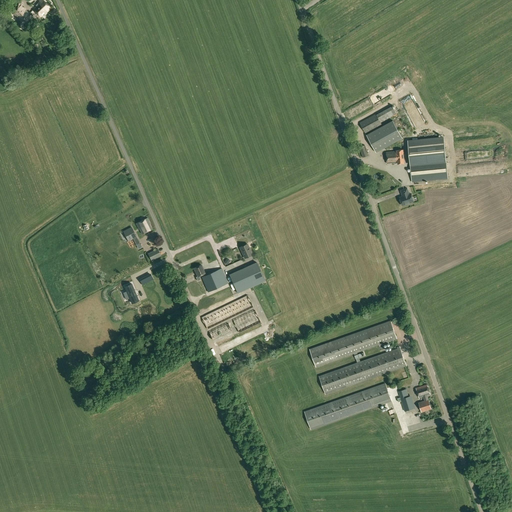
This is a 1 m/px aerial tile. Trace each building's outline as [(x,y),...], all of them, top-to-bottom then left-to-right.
[(47,12),(51,8),(43,0),(41,0),(36,5),(37,6),(33,9),(41,17),(47,11),(47,12)] [(21,21),(29,14),(19,3),(11,11),(21,21)] [(370,101),(360,105),(362,110),(372,106),(370,101)] [(393,106),(377,115),(381,123),(397,114),(393,106)] [(376,114),(360,123),(366,133),(382,124),(376,114)] [(393,121),(367,135),(377,152),(403,138),(393,121)] [(408,140),(410,162),(446,158),(444,137),(408,140)] [(363,158),(369,155),(365,145),(359,147),(363,158)] [(398,164),(404,163),(403,150),(397,150),(397,151),(386,152),(387,163),(398,162),(398,164)] [(412,182),(448,178),(446,158),(410,162),(412,182)] [(407,188),(401,190),(403,196),(400,197),(403,205),(414,201),(411,193),(410,194),(407,188)] [(140,229),(142,234),(152,229),(150,224),(151,224),(148,218),(136,223),(139,229),(140,229)] [(102,239),(91,245),(100,262),(104,260),(100,253),(106,250),(108,254),(110,253),(102,239)] [(246,259),(253,255),(250,248),(248,245),(241,248),(246,259)] [(158,249),(148,254),(151,261),(161,256),(158,249)] [(145,250),(124,258),(127,266),(148,258),(145,250)] [(259,259),(231,271),(239,290),(266,277),(259,259)] [(129,281),(119,260),(108,265),(117,286),(129,281)] [(144,263),(144,261),(139,263),(141,269),(153,265),(151,260),(144,263)] [(198,276),(200,276),(205,273),(201,265),(194,268),(198,276)] [(213,304),(233,295),(222,268),(202,277),(213,304)] [(138,300),(132,285),(126,288),(133,302),(138,300)] [(208,327),(255,308),(250,295),(202,314),(208,327)] [(237,325),(239,331),(261,321),(258,314),(257,314),(255,310),(234,319),(236,325),(237,325)] [(310,349),(316,367),(397,338),(391,321),(310,349)] [(213,338),(232,330),(229,323),(210,331),(213,338)] [(397,349),(319,376),(326,394),(406,365),(400,348),(399,347),(397,347),(397,349)] [(407,370),(401,372),(403,380),(409,378),(407,370)] [(385,383),(304,412),(311,430),(392,402),(385,383)] [(422,412),(431,408),(429,400),(427,395),(431,394),(427,384),(416,388),(419,398),(423,396),(425,401),(419,403),(422,412)] [(412,395),(409,396),(407,389),(399,391),(404,411),(416,408),(412,395)] [(389,411),(392,417),(399,414),(396,408),(389,411)] [(411,417),(400,420),(404,434),(410,433),(409,428),(411,428),(411,426),(413,425),(411,417)]
